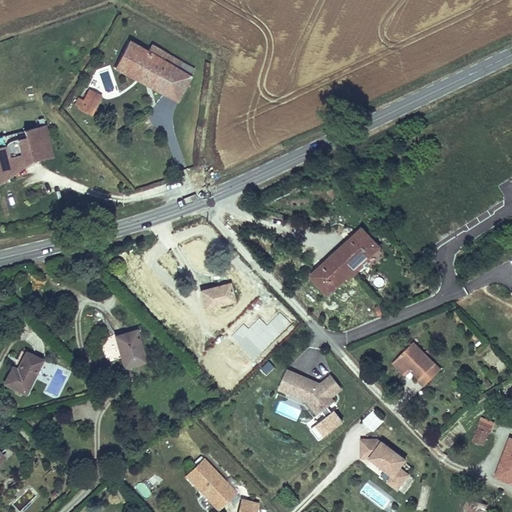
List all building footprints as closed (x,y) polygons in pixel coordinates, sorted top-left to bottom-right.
[(160,62),(126,43),(114,66),(128,74),(133,65),(157,78),(153,87),(165,94),(177,70),(160,62)] [(192,69),(165,52),(160,62),(177,70),(165,94),(176,100),(192,69)] [(157,78),(133,65),(128,74),(153,87),(157,78)] [(98,85),(92,83),(84,99),(80,107),(79,109),(89,115),(96,104),(90,101),(95,90),(98,85)] [(101,93),(95,90),(90,101),(96,104),(101,93)] [(84,99),(79,96),(75,104),(80,107),(84,99)] [(0,185),(32,162),(52,157),(44,121),(39,122),(40,130),(0,139),(0,185)] [(380,244),(360,223),(306,274),(326,295),(345,278),(347,280),(363,264),(361,262),(380,244)] [(237,300),(232,279),(199,287),(204,307),(237,300)] [(386,308),(382,302),(373,307),(377,314),(386,308)] [(149,360),(139,326),(114,333),(124,368),(149,360)] [(244,355),(233,339),(210,355),(221,371),(244,355)] [(424,385),(442,367),(414,340),(392,362),(405,375),(411,369),(419,377),(418,379),(424,385)] [(44,357),(25,348),(17,365),(12,362),(2,382),(27,393),(44,357)] [(265,377),(275,367),(269,361),(259,371),(265,377)] [(331,373),(321,381),(288,366),(278,387),(306,399),(317,414),(335,399),(333,396),(343,388),(331,373)] [(319,438),(345,419),(335,406),(310,425),(319,438)] [(385,420),(373,409),(363,420),(374,431),(385,420)] [(494,420),(482,415),(472,440),(484,445),(494,420)] [(511,435),(510,435),(495,475),(511,481),(511,479),(511,435)] [(399,490),(411,473),(401,466),(408,456),(383,437),(378,444),(378,437),(360,437),(360,455),(369,455),(369,456),(391,473),(386,481),(399,490)] [(226,500),(235,491),(203,458),(185,475),(212,503),(219,503),(225,498),(226,500)] [(469,510),(468,511),(490,511),(493,504),(482,501),(487,487),(479,484),(474,498),(468,496),(464,508),(469,510)] [(212,503),(218,509),(226,500),(225,498),(219,503),(212,503)] [(255,511),(258,502),(241,498),(237,511),(255,511)]
